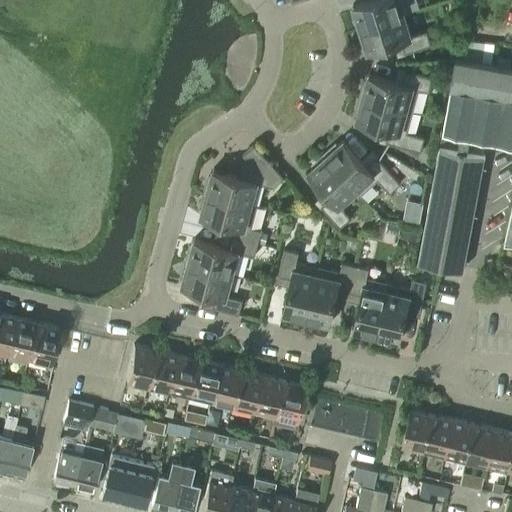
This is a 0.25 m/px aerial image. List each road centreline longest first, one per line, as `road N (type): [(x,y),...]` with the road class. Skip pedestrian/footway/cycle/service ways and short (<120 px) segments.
road 1 (residential): [(511,412),(468,399),(441,374),(151,307)]
road 2 (residential): [(269,23),(315,8),(326,12),(339,52),(337,83),(320,124),(287,148),(246,113)]
road 3 (residential): [(246,113),(190,152),(151,307)]
road 4 (residential): [(151,307),(128,320),(0,294)]
